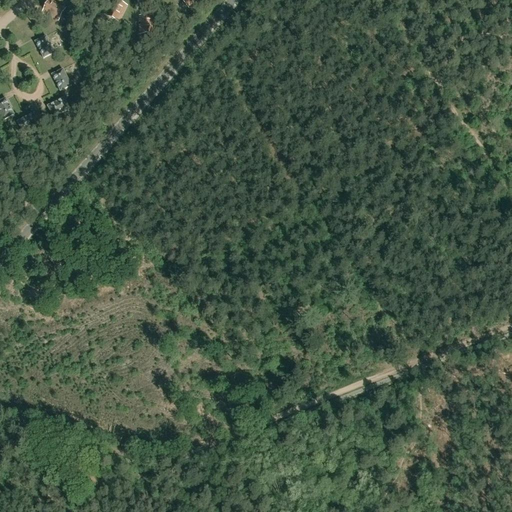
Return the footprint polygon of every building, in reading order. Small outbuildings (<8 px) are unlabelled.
[(59,21),(66,8),(51,0),(49,0),(43,13),(59,21)] [(120,22),(127,6),(115,0),(113,0),(106,15),(120,22)] [(139,34),(154,34),(154,16),(139,17),(139,34)] [(44,59),(56,53),(47,37),(36,42),(44,59)] [(60,60),(49,64),(51,68),(62,64),(60,60)] [(60,92),(71,86),(63,70),(52,75),(60,92)] [(53,118),(70,110),(64,98),(48,107),(53,118)] [(0,114),(3,121),(14,115),(6,99),(0,102),(0,114)] [(22,133),(40,125),(34,114),(17,122),(22,133)]
